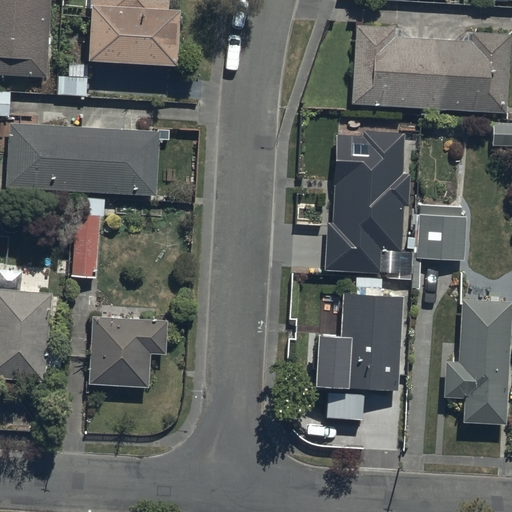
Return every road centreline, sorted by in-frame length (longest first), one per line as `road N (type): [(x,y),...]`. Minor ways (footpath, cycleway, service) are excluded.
road 1 (residential): [(266,0),(244,183),(233,492)]
road 2 (residential): [(233,492),(511,507)]
road 3 (residential): [(0,480),(233,492)]
